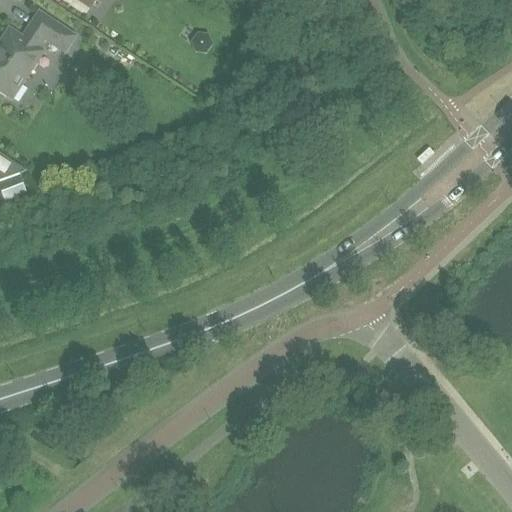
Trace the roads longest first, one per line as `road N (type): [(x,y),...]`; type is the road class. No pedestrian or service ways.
road 1 (secondary): [(0,404),(138,356),(307,279),(440,190),(511,115)]
road 2 (residential): [(68,511),(275,356),(348,314),(399,357),(511,489)]
